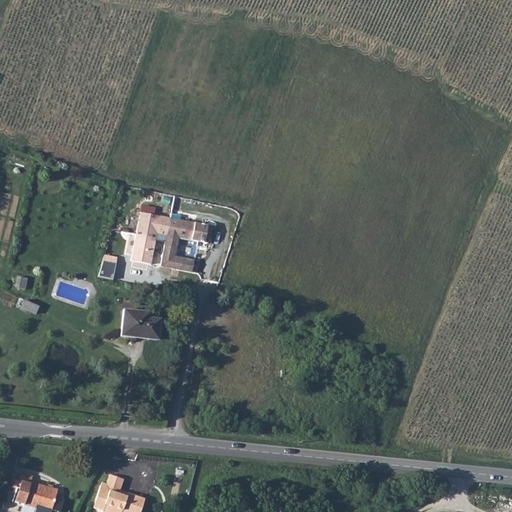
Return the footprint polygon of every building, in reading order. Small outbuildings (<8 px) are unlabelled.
[(143,212),(133,261),(152,264),(158,233),(168,235),(162,266),(194,272),(196,260),(177,256),(181,237),(210,243),(213,226),(143,212)] [(120,259),(107,256),(103,268),(117,271),(120,259)] [(17,276),(15,287),(21,289),(23,278),(17,276)] [(0,288),(0,297),(7,300),(10,294),(0,288)] [(10,294),(7,300),(20,306),(23,300),(10,294)] [(22,308),(37,314),(40,306),(25,300),(22,308)] [(123,310),(121,336),(159,340),(161,319),(149,318),(150,313),(123,310)] [(20,472),(17,479),(30,483),(32,475),(20,472)] [(30,483),(17,479),(14,478),(11,485),(18,488),(14,502),(49,511),(52,507),(56,508),(59,505),(59,500),(54,497),(56,488),(40,483),(39,486),(30,483)] [(103,485),(95,509),(103,511),(104,511),(106,507),(120,511),(141,511),(146,500),(129,495),(128,498),(119,495),(124,482),(111,478),(108,486),(103,485)]
